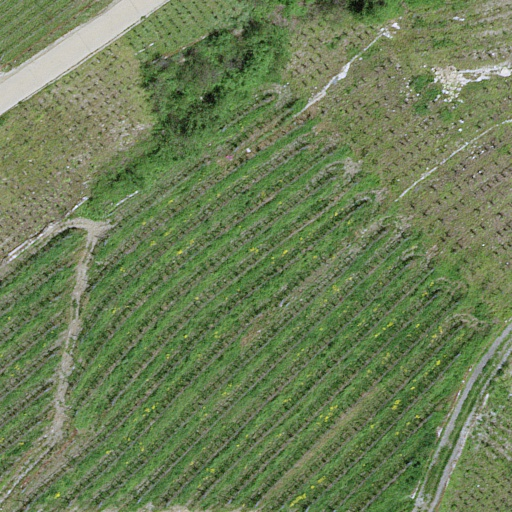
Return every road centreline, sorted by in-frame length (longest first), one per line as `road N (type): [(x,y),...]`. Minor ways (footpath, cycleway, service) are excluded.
road 1 (track): [(511,325),(387,511)]
road 2 (unclassified): [(146,0),(0,97)]
